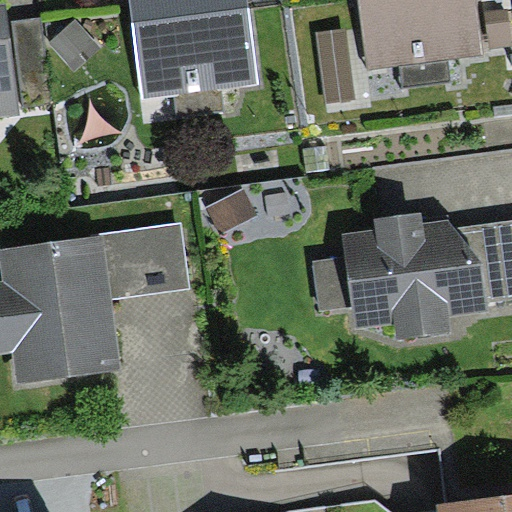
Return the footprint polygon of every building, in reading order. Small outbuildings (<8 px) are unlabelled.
[(240,0),(199,0),(122,11),(136,114),(254,98),(240,0)] [(465,0),(355,0),(361,44),(324,49),(333,114),(379,108),(376,87),(476,74),(465,0)] [(6,12),(0,13),(0,121),(20,119),(6,12)] [(252,224),(237,202),(205,224),(221,246),(252,224)] [(511,230),(340,249),(351,353),(501,336),(499,317),(511,315),(511,230)] [(175,244),(0,265),(0,369),(11,368),(15,403),(105,391),(97,321),(183,311),(175,244)]
